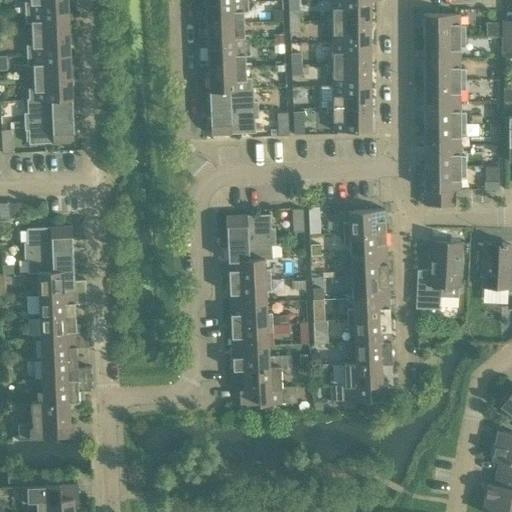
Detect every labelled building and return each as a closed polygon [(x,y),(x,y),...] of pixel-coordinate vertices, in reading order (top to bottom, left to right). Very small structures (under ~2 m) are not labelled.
[(67,9),(66,0),(30,0),(31,0),(24,0),(25,11),(67,9)] [(369,18),(368,0),(331,0),(332,12),(326,12),(326,19),(369,18)] [(248,12),(247,1),(205,3),(205,24),(243,23),(242,12),(248,12)] [(288,8),(288,19),(298,19),(297,8),(288,8)] [(68,31),(67,9),(25,11),(25,21),(31,21),(32,32),(68,31)] [(423,13),(423,36),(465,35),(465,25),(459,25),(459,13),(423,13)] [(369,40),(369,18),(326,19),(326,25),(331,25),(331,41),(351,40),(369,40)] [(298,30),(298,19),(288,19),(289,31),(298,30)] [(511,21),(503,21),(503,55),(511,54),(511,21)] [(243,34),(243,23),(205,24),(206,46),(249,44),(249,33),(243,34)] [(69,53),(68,31),(32,32),(32,43),(26,44),(26,54),(69,53)] [(466,46),(465,35),(423,36),(423,57),(459,57),(459,46),(466,46)] [(369,62),(369,40),(351,40),(331,41),(332,56),(326,56),(326,62),(352,62),(369,62)] [(250,54),(249,44),(206,46),(207,67),(244,66),(244,55),(250,54)] [(290,52),(290,63),(301,63),(300,52),(290,52)] [(70,74),(69,53),(26,54),(27,65),(33,65),(33,75),(70,74)] [(460,68),(459,57),(423,57),(423,79),(465,79),(465,68),(460,68)] [(369,84),(369,62),(352,62),(326,62),(326,69),(331,69),(331,84),(351,84),(369,84)] [(302,75),(301,63),(290,63),(291,75),(302,75)] [(245,77),(244,66),(207,67),(208,88),(251,86),(250,76),(245,77)] [(71,95),(70,74),(33,75),(34,86),(28,87),(28,97),(71,95)] [(466,89),(465,79),(423,79),(423,100),(460,100),(460,89),(466,89)] [(369,106),(369,84),(351,84),(331,84),(331,86),(331,99),(326,99),(326,106),(351,106),(369,106)] [(253,86),(251,86),(208,88),(209,111),(257,109),(257,101),(253,101),(253,86)] [(331,86),(319,86),(319,106),(326,106),(326,99),(331,99),(331,86)] [(72,118),(71,95),(28,97),(27,97),(27,110),(24,111),(24,120),(72,118)] [(460,112),(460,100),(423,100),(423,122),(466,122),(465,112),(460,112)] [(369,129),(369,106),(351,106),(326,106),(326,112),(331,112),(331,129),(369,129)] [(258,118),(257,109),(209,111),(210,133),(255,131),(254,118),(258,118)] [(293,110),(293,121),(303,121),(302,109),(293,110)] [(287,110),(277,111),(278,122),(288,122),(287,110)] [(73,141),(72,118),(24,120),(25,129),(28,129),(29,142),(73,141)] [(304,133),(303,121),(293,121),(294,133),(304,133)] [(288,122),(278,122),(279,134),(288,134),(288,122)] [(466,133),(466,122),(423,122),(423,144),(460,143),(460,133),(466,133)] [(11,128),(1,128),(2,140),(11,140),(11,128)] [(11,140),(2,140),(2,152),(12,152),(11,140)] [(460,155),(460,143),(423,144),(423,165),(466,165),(466,155),(460,155)] [(466,176),(466,165),(423,165),(423,204),(453,204),(453,189),(460,189),(460,176),(466,176)] [(484,181),(484,189),(498,189),(498,181),(484,181)] [(0,219),(10,219),(9,213),(9,206),(9,202),(9,200),(0,200),(0,219)] [(9,202),(9,206),(9,213),(21,213),(20,202),(9,202)] [(318,206),(308,206),(309,232),(320,231),(318,206)] [(302,208),(291,208),(291,220),(303,220),(302,208)] [(343,222),(343,233),(351,232),(383,231),(382,208),(347,209),(348,222),(343,222)] [(225,214),(226,237),(273,235),(273,226),(269,227),(269,212),(225,214)] [(303,220),(291,220),(292,232),(303,232),(303,220)] [(23,241),(23,249),(72,247),(71,224),(26,226),(27,241),(23,241)] [(384,252),(383,231),(351,232),(343,233),(344,243),(348,242),(349,254),(384,252)] [(274,244),(273,235),(226,237),(227,260),(262,258),(270,258),(270,244),(274,244)] [(417,268),(415,307),(439,308),(440,296),(458,297),(460,242),(430,241),(429,269),(417,268)] [(508,294),(511,293),(511,269),(510,270),(511,245),(483,243),(482,286),(508,287),(508,294)] [(72,268),(72,247),(23,249),(23,258),(27,258),(28,272),(36,272),(36,270),(72,268)] [(385,273),(384,252),(349,254),(349,264),(345,264),(345,275),(385,273)] [(262,268),(262,258),(227,260),(227,280),(268,279),(268,268),(262,268)] [(73,279),(72,268),(36,270),(36,272),(37,290),(29,290),(29,293),(85,290),(84,278),(73,279)] [(386,295),(385,273),(345,275),(346,286),(350,285),(351,297),(386,295)] [(269,289),(268,279),(227,280),(228,302),(264,300),(263,289),(269,289)] [(85,302),(85,290),(29,293),(29,295),(37,294),(38,314),(74,312),(73,303),(85,302)] [(387,317),(386,295),(351,297),(351,308),(346,308),(347,318),(387,317)] [(264,311),(264,300),(228,302),(229,324),(270,322),(270,311),(264,311)] [(74,322),(74,312),(38,314),(38,334),(31,334),(31,337),(86,334),(86,322),(74,322)] [(388,339),(387,317),(347,318),(347,330),(352,329),(353,340),(388,339)] [(271,332),(270,322),(229,324),(230,345),(266,344),(265,333),(271,332)] [(326,322),(313,322),(314,341),(327,340),(326,322)] [(87,346),(86,334),(31,337),(31,339),(39,338),(39,357),(75,355),(75,346),(87,346)] [(389,361),(388,339),(353,340),(353,351),(348,351),(349,360),(349,362),(379,360),(379,361),(389,361)] [(266,355),(266,344),(230,345),(231,369),(242,368),(242,367),(273,366),(273,364),(272,364),(271,354),(266,355)] [(76,366),(75,355),(39,357),(40,377),(32,377),(32,379),(88,376),(87,365),(76,366)] [(380,381),(379,361),(379,360),(349,362),(349,360),(341,361),(343,382),(328,383),(329,399),(385,396),(384,380),(380,381)] [(278,363),(273,364),(273,366),(242,367),(242,368),(243,387),(238,387),(238,403),(295,400),(294,384),(279,385),(278,363)] [(88,389),(88,376),(32,379),(32,381),(40,381),(41,398),(41,399),(66,398),(66,400),(77,400),(77,389),(88,389)] [(511,390),(501,405),(511,413),(511,390)] [(67,419),(66,400),(66,398),(41,399),(41,398),(30,399),(31,421),(17,421),(17,438),(73,436),(72,419),(67,419)] [(499,460),(497,472),(511,474),(511,433),(498,430),(492,459),(499,460)] [(511,474),(497,472),(494,485),(487,483),(482,511),(511,511),(511,509),(511,474)] [(35,501),(35,511),(72,511),(72,500),(77,499),(76,482),(20,485),(20,502),(35,501)]
